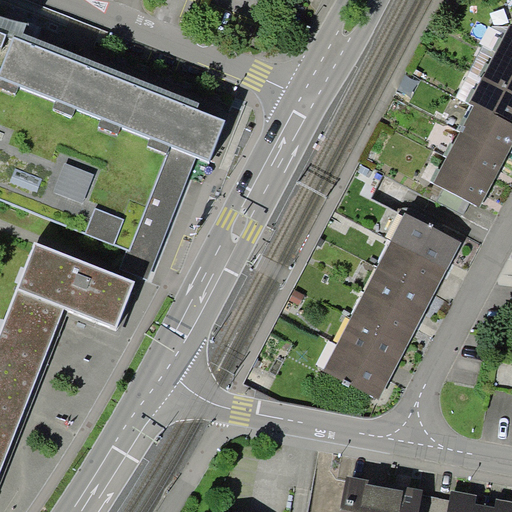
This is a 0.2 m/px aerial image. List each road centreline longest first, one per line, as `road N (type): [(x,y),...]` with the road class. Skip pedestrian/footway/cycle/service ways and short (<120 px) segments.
road 1 (secondary): [(155,395),(313,103)]
road 2 (residential): [(313,103),(58,0)]
road 3 (residential): [(399,444),(155,395)]
road 4 (residential): [(399,444),(511,227)]
road 5 (secondary): [(75,511),(155,395)]
